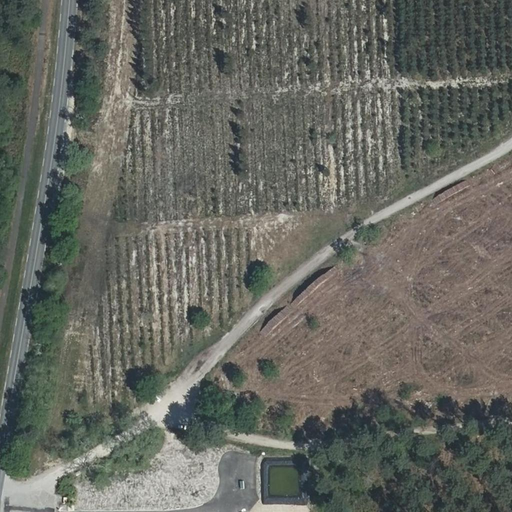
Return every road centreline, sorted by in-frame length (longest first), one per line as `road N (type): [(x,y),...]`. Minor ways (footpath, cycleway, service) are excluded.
road 1 (track): [(0,501),(28,504),(101,448),(174,408),(366,228),(455,186),(511,144)]
road 2 (secondary): [(69,0),(53,147),(0,459)]
road 3 (track): [(174,408),(232,438),(291,449),(511,416)]
